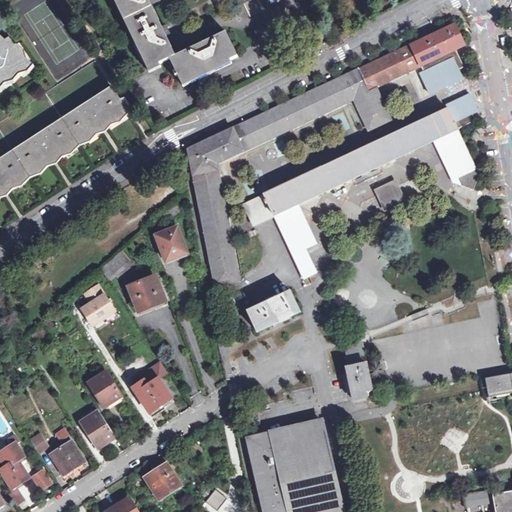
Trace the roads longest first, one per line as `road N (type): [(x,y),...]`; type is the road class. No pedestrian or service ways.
road 1 (residential): [(0,248),(173,138),(444,0)]
road 2 (residential): [(46,511),(235,388),(312,352)]
